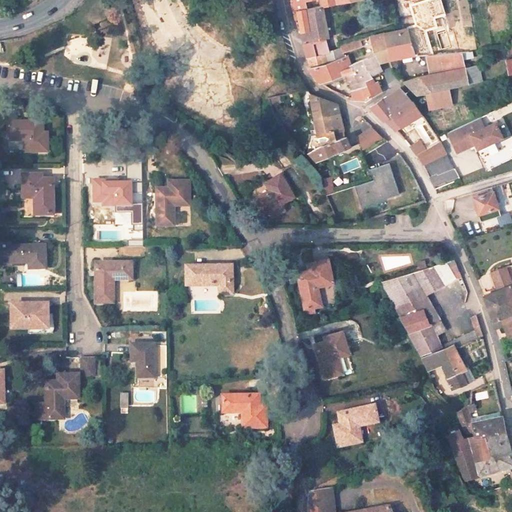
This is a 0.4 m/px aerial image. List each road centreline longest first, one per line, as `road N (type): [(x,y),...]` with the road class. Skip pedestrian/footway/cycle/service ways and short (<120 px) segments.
road 1 (unclassified): [(450,237),(401,148),(369,116),(321,98),(306,79),(283,0)]
road 2 (unclassified): [(72,105),(151,121),(186,138),(250,239)]
road 3 (residential): [(80,334),(72,105)]
road 4 (unclassified): [(250,239),(450,237)]
road 5 (unclassified): [(511,426),(490,334),(450,237)]
road 6 (unclassified): [(307,421),(288,322),(250,239)]
